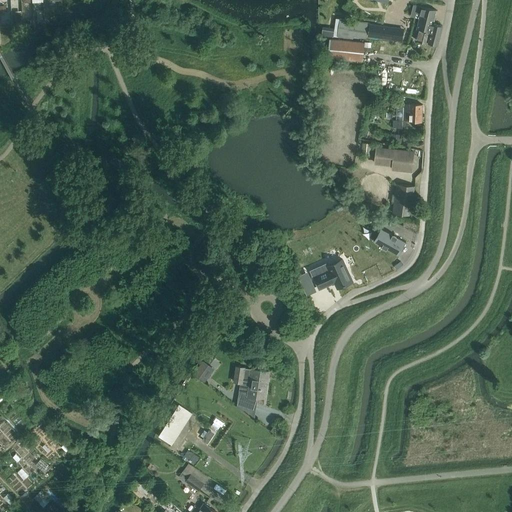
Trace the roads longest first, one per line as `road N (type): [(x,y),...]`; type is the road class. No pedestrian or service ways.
road 1 (residential): [(337,306),(399,272),(417,252),(430,87),(444,39)]
road 2 (unclassified): [(309,460),(346,335),(421,286)]
road 3 (unclassified): [(421,286),(445,231),(452,111)]
road 4 (residential): [(243,511),(293,435),(306,349)]
